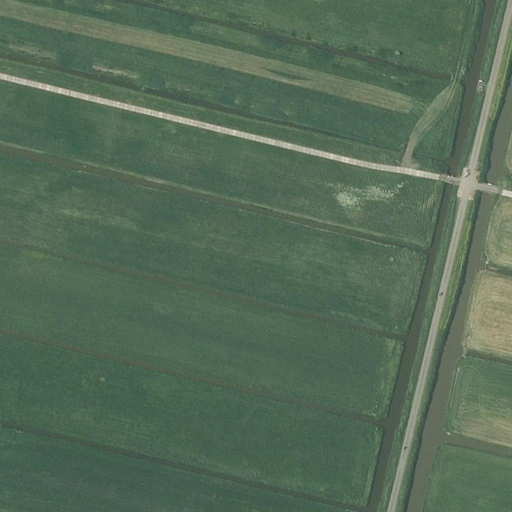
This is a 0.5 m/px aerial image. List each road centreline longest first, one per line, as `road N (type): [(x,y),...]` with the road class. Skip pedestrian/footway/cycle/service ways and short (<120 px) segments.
road 1 (track): [(0,74),(438,177)]
road 2 (track): [(475,0),(452,91),(412,144),(407,169)]
